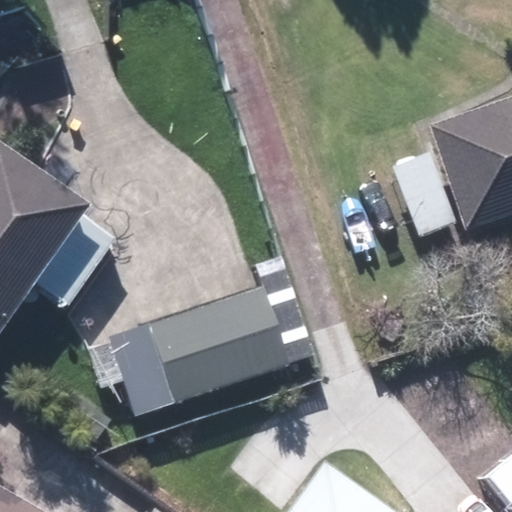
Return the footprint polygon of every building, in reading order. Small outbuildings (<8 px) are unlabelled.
[(432,143),(384,161),(414,245),(511,210),(511,92),(425,124),(432,143)] [(0,320),(29,278),(67,304),(113,235),(75,210),(82,198),(0,142),(0,320)] [(286,360),(263,289),(112,337),(135,408),(286,360)] [(511,511),(511,443),(477,471),(510,511),(511,511)] [(367,511),(316,476),(290,511),(367,511)] [(0,511),(45,511),(0,485),(0,511)] [(166,511),(152,502),(144,511),(166,511)]
